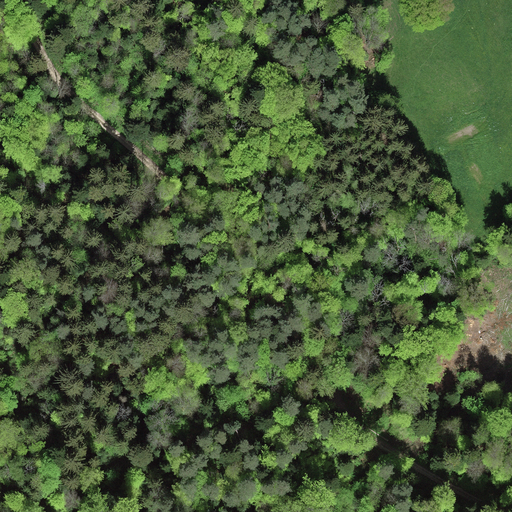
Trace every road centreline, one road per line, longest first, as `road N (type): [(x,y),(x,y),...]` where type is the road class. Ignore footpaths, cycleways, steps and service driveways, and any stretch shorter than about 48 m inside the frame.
road 1 (track): [(505,511),(355,425),(255,267),(65,90),(19,0)]
road 2 (track): [(159,172),(77,289),(0,367)]
